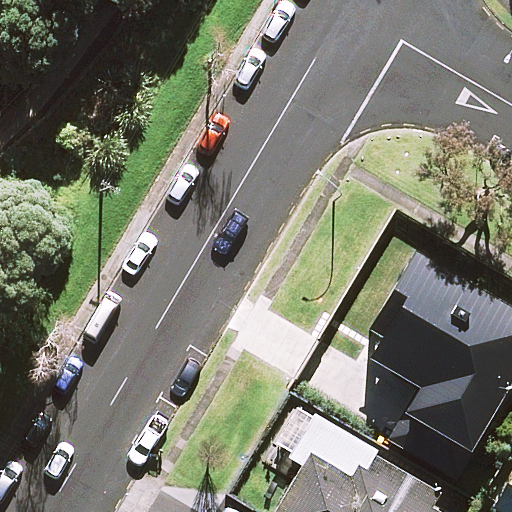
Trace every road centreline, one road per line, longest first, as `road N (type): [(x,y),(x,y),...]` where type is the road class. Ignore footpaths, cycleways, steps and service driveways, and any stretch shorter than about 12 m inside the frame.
road 1 (residential): [(48,511),(346,9)]
road 2 (unclassified): [(346,9),(511,105)]
